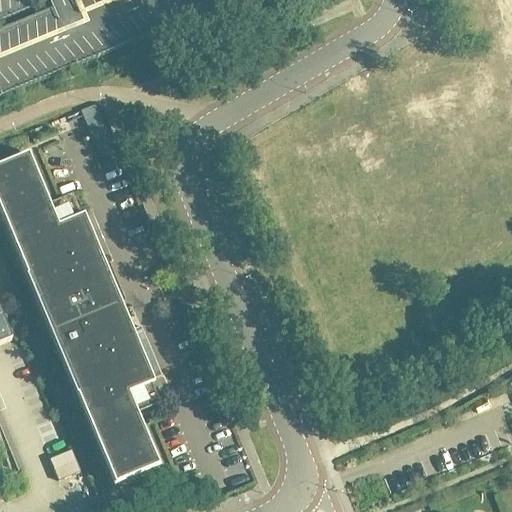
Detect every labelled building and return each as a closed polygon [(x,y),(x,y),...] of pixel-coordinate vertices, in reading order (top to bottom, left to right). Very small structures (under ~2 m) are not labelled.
[(0,0),(0,95),(232,0),(0,0)] [(80,115),(100,175),(92,178),(102,207),(127,199),(97,109),(80,115)] [(511,133),(504,136),(500,122),(386,161),(397,192),(367,202),(351,156),(266,185),(275,212),(293,206),(302,233),(291,237),(338,376),(424,347),(394,260),(425,250),(433,273),(511,246),(511,133)] [(0,165),(0,214),(114,486),(160,467),(130,394),(154,384),(84,216),(59,226),(29,153),(0,165)] [(281,243),(290,269),(297,266),(289,241),(281,243)] [(0,346),(11,342),(0,315),(0,346)] [(71,451),(66,453),(49,460),(58,482),(80,473),(71,451)]
